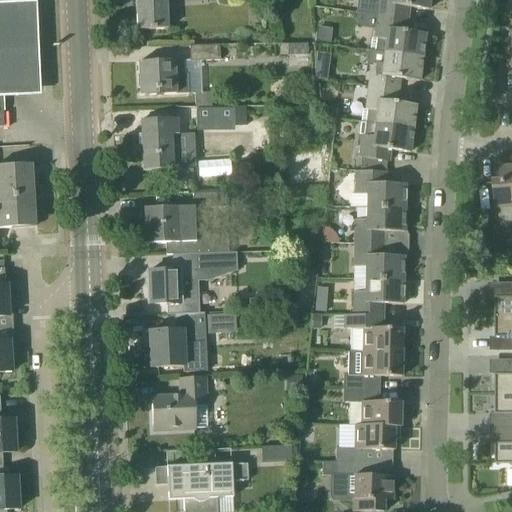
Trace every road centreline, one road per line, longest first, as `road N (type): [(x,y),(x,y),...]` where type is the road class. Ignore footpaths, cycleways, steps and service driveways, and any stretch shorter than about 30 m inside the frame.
road 1 (residential): [(437,511),(438,153)]
road 2 (tertiary): [(89,289),(75,0)]
road 3 (residential): [(89,289),(44,312),(51,511)]
road 4 (tertiary): [(89,289),(97,511)]
road 5 (residential): [(438,153),(464,0)]
